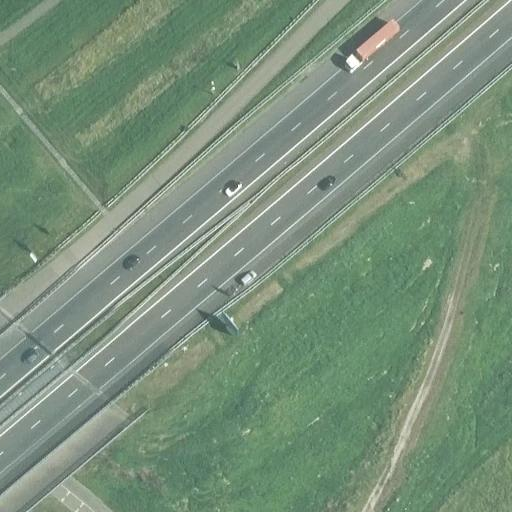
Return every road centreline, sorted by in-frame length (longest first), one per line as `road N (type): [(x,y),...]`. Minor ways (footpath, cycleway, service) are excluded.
road 1 (track): [(366,511),(433,370),(482,198),(481,155),(470,136),(442,145),(140,393)]
road 2 (motorway): [(0,452),(511,16)]
road 3 (motorway): [(442,0),(0,376)]
road 4 (unclassified): [(340,0),(0,318)]
